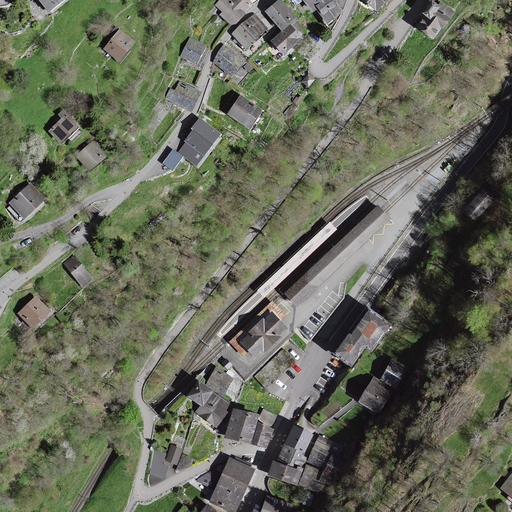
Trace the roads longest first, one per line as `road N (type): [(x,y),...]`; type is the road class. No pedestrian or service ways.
road 1 (residential): [(139,495),(149,423),(137,396),(140,375),(353,107),(422,0)]
road 2 (tertiary): [(267,457),(313,363),(511,90)]
road 3 (residential): [(270,0),(223,39),(192,112),(122,192)]
road 4 (residential): [(398,0),(324,73),(316,61),(351,0)]
road 5 (residential): [(122,192),(0,304)]
road 6 (residential): [(139,495),(225,455),(267,457)]
road 7 (residential): [(122,192),(0,238)]
